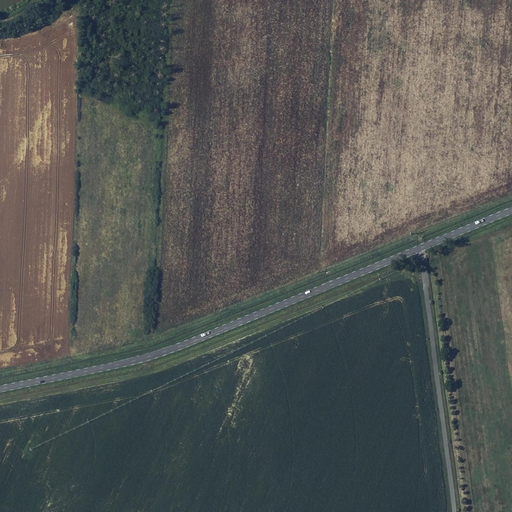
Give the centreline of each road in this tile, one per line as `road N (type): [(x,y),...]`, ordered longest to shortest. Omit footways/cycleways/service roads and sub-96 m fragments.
road 1 (secondary): [(0,388),(150,356),(511,210)]
road 2 (track): [(418,248),(455,511)]
